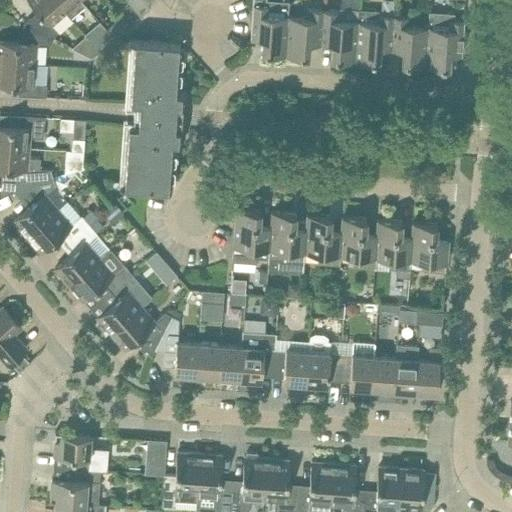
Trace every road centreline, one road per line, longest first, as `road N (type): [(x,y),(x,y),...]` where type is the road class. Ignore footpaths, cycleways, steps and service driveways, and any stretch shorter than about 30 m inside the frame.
road 1 (residential): [(488,96),(242,80),(219,98),(212,128),(232,165),(258,179),(481,195)]
road 2 (residential): [(464,433),(156,412),(105,384),(73,344)]
road 3 (residential): [(464,433),(481,195)]
road 4 (residential): [(12,511),(21,387),(73,344)]
